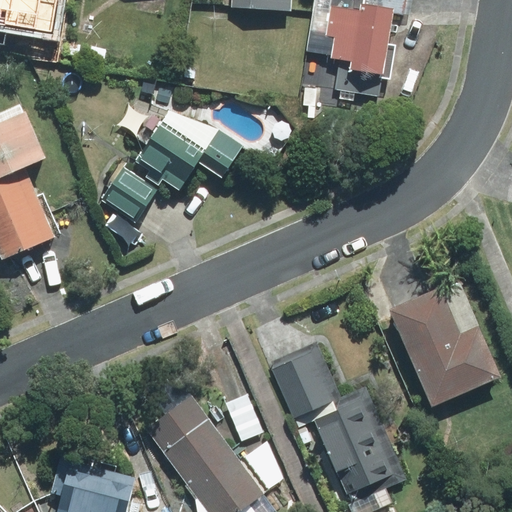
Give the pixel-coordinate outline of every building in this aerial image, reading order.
[(229,0),(229,12),(286,16),(287,0),(229,0)] [(397,0),(312,0),(302,58),(347,66),(344,79),(358,82),(370,14),(394,19),(397,0)] [(0,266),(51,243),(19,173),(38,164),(13,111),(0,117),(0,266)] [(161,130),(133,167),(170,195),(193,164),(198,158),(161,130)] [(157,196),(122,168),(97,200),(113,212),(133,227),(157,196)] [(452,285),(383,316),(427,413),(496,381),(452,285)] [(318,346),(265,365),(287,424),(306,417),(339,510),(401,487),(366,389),(337,399),(318,346)] [(236,465),(184,399),(142,432),(205,511),(238,511),(260,495),(259,494),(236,465)] [(268,440),(236,465),(259,494),(284,483),(268,440)] [(50,511),(127,511),(137,477),(66,457),(53,503),(50,511)]
